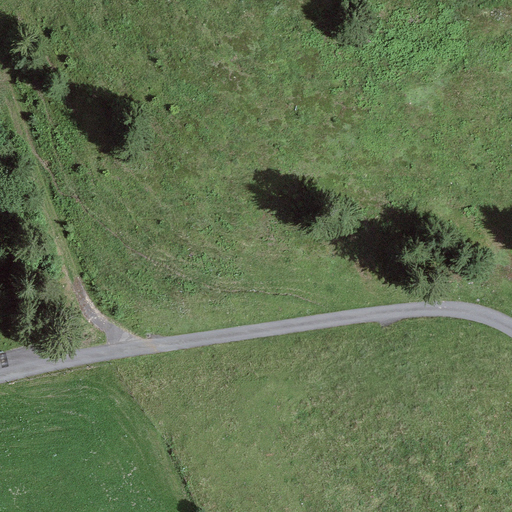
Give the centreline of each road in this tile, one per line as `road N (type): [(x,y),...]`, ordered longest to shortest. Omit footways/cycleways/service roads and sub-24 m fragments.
road 1 (track): [(511,327),(464,310),(417,308),(0,371)]
road 2 (track): [(0,76),(98,353)]
